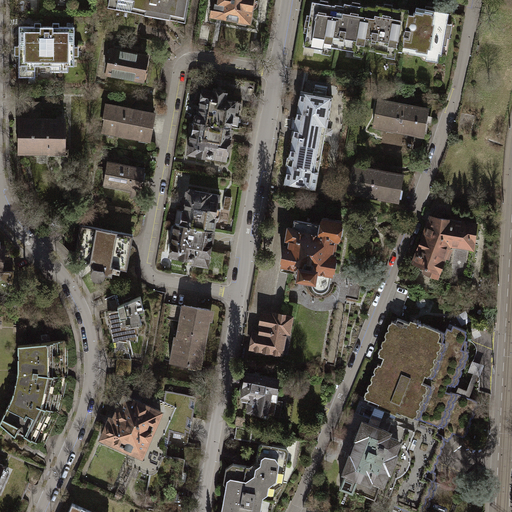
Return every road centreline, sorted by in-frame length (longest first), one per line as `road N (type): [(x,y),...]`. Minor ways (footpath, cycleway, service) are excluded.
road 1 (residential): [(473,0),(459,89),(431,173),(292,511)]
road 2 (residential): [(237,295),(154,279),(145,269),(178,68),(190,58),(275,74)]
road 3 (residential): [(0,206),(57,273),(87,333),(88,401),(40,511)]
road 4 (residential): [(275,74),(237,295)]
road 5 (residential): [(237,295),(198,511)]
road 6 (tertiary): [(511,337),(501,511)]
